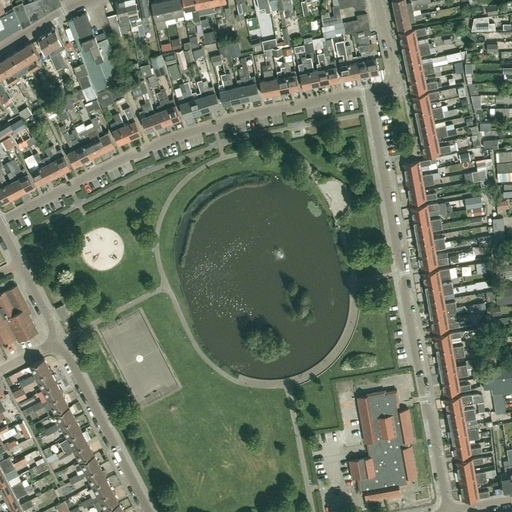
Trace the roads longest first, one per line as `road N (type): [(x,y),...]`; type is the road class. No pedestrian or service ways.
road 1 (residential): [(448,510),(368,92)]
road 2 (residential): [(0,221),(213,124),(368,92)]
road 3 (residential): [(145,511),(56,342)]
road 4 (residential): [(56,342),(0,225)]
